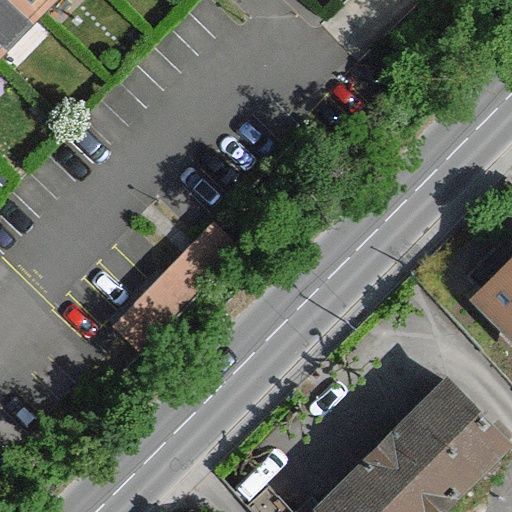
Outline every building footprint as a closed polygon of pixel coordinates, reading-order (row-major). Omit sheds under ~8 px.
[(0,0),(0,51),(40,10),(29,0),(0,0)] [(29,0),(40,10),(49,0),(29,0)] [(216,214),(118,323),(148,350),(246,241),(216,214)] [(484,287),(481,289),(511,318),(511,234),(473,276),(484,287)] [(362,463),(365,467),(327,505),(319,511),(448,511),(461,500),(457,495),(511,441),(453,381),(401,432),(397,429),(362,463)] [(320,497),(303,511),(319,511),(327,505),(320,497)]
